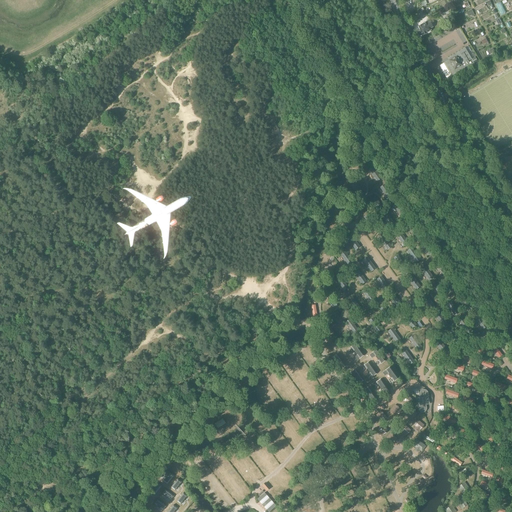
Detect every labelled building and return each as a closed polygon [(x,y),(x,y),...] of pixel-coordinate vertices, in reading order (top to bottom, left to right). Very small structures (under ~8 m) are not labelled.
[(418,27),(421,32),(422,35),(427,32),(428,33),(430,32),(430,30),(431,30),(430,29),(433,27),(430,22),(427,23),(426,22),(418,27)] [(444,63),(452,76),(474,63),(465,48),(447,58),(448,60),(444,63)] [(360,156),(356,159),(365,171),(369,167),(360,156)] [(347,171),(343,174),(352,186),(356,183),(355,182),(347,171)] [(375,183),(371,186),(380,198),(384,195),(375,183)] [(358,199),(353,203),(362,214),(366,211),(358,199)] [(388,201),(383,204),(392,216),(396,213),(388,201)] [(380,211),(376,214),(384,226),(389,223),(380,211)] [(368,216),(364,220),(373,231),(377,228),(368,216)] [(406,226),(402,229),(411,241),(415,238),(406,226)] [(397,232),(393,235),(402,247),(406,244),(397,232)] [(383,234),(379,238),(387,249),(392,246),(383,234)] [(351,235),(347,238),(356,250),(360,247),(351,235)] [(423,241),(418,244),(427,256),(431,253),(423,241)] [(412,247),(407,250),(416,262),(420,259),(412,247)] [(345,251),(341,255),(349,266),(354,263),(345,251)] [(398,254),(393,258),(402,269),(406,266),(398,254)] [(367,257),(363,260),(371,272),(376,268),(367,257)] [(433,262),(431,263),(440,275),(444,272),(435,260),(433,262)] [(425,265),(420,268),(429,280),(433,277),(425,265)] [(354,272),(362,284),(367,281),(358,269),(354,272)] [(412,274),(408,277),(416,289),(421,286),(412,274)] [(381,276),(377,279),(386,291),(390,288),(381,276)] [(342,278),(338,281),(347,293),(351,290),(342,278)] [(449,278),(445,281),(453,293),(458,290),(449,278)] [(437,283),(432,286),(441,298),(445,295),(437,283)] [(362,291),(371,303),(375,300),(366,288),(362,291)] [(426,293),(422,296),(430,308),(435,305),(426,293)] [(395,295),(391,298),(399,310),(404,307),(395,295)] [(355,296),(351,299),(360,311),(364,308),(355,296)] [(463,297),(459,301),(467,312),(472,309),(463,297)] [(336,299),(332,302),(341,314),(345,311),(336,299)] [(450,301),(446,304),(455,316),(459,312),(450,301)] [(384,305),(380,308),(388,320),(393,317),(384,305)] [(408,313),(403,316),(410,325),(412,328),(416,325),(408,313)] [(436,314),(432,317),(441,329),(445,325),(436,314)] [(477,316),(473,319),(481,331),(486,328),(477,316)] [(373,317),(369,320),(377,332),(382,329),(373,317)] [(463,318),(459,322),(467,333),(472,330),(463,318)] [(350,319),(346,322),(355,334),(359,331),(350,319)] [(392,328),(388,331),(397,343),(401,340),(392,328)] [(451,329),(447,332),(456,344),(460,341),(451,329)] [(413,335),(409,338),(418,350),(422,347),(413,335)] [(436,338),(432,341),(440,353),(445,350),(436,338)] [(355,344),(351,347),(359,359),(363,356),(355,344)] [(502,355),(495,346),(492,348),(498,358),(502,355)] [(376,349),(372,352),(381,364),(385,361),(376,349)] [(406,349),(401,352),(409,364),(414,361),(406,349)] [(336,355),(332,358),(340,369),(345,366),(336,355)] [(368,362),(364,365),(372,377),(376,374),(368,362)] [(389,367),(385,370),(394,382),(398,379),(389,367)] [(354,369),(350,372),(359,384),(363,381),(354,369)] [(380,379),(376,382),(384,394),(388,391),(380,379)] [(495,385),(505,390),(507,386),(497,381),(495,385)] [(368,387),(363,390),(372,402),(376,399),(368,387)] [(429,403),(427,394),(426,392),(426,391),(425,391),(424,391),(423,391),(422,391),(421,392),(420,393),(419,394),(420,398),(416,398),(418,408),(419,407),(419,409),(420,410),(421,411),(422,412),(423,411),(424,411),(425,410),(425,409),(425,408),(424,404),(429,403)] [(489,399),(498,405),(500,401),(491,395),(489,399)] [(477,413),(487,419),(489,415),(480,409),(477,413)] [(498,413),(508,419),(510,415),(501,409),(498,413)] [(491,424),(501,430),(503,427),(494,420),(491,424)] [(471,424),(480,430),(483,427),(473,421),(471,424)] [(462,435),(472,441),(474,438),(465,431),(462,435)] [(485,435),(494,441),(497,438),(487,431),(485,435)] [(438,444),(445,452),(449,449),(441,441),(438,444)] [(473,446),(483,451),(485,447),(475,442),(473,446)] [(450,459),(458,466),(461,463),(453,455),(450,459)] [(264,493),(257,499),(259,502),(267,495),(264,493)] [(269,498),(262,505),(264,507),(271,501),(269,498)]
